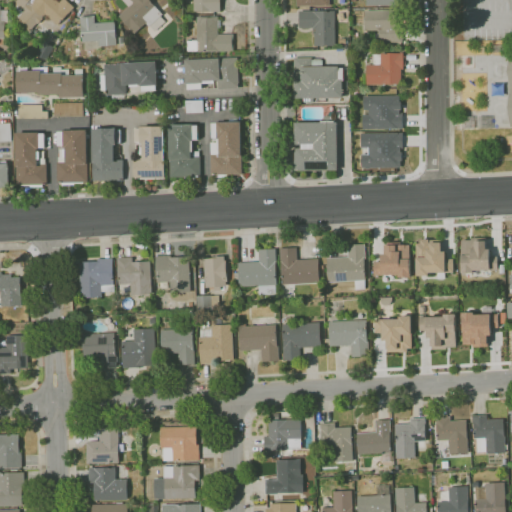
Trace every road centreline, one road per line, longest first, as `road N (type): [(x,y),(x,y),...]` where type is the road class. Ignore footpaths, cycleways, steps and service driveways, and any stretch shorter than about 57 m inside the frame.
road 1 (secondary): [(511,194),(0,221)]
road 2 (residential): [(511,379),(0,405)]
road 3 (residential): [(50,219),(60,511)]
road 4 (residential): [(268,206),(264,0)]
road 5 (residential): [(438,198),(435,0)]
